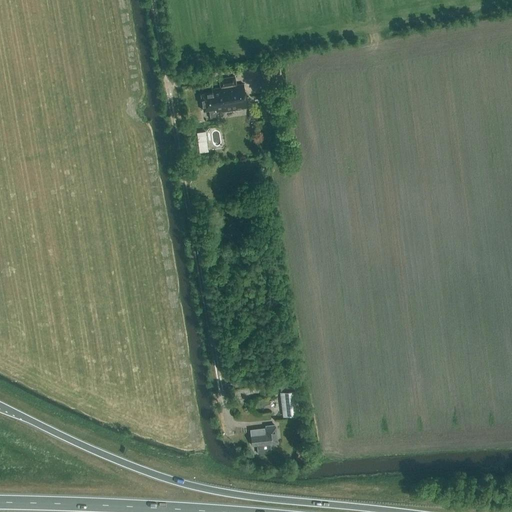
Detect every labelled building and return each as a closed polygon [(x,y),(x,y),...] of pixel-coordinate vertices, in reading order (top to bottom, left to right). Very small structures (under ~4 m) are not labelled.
[(280,65),(261,68),(264,88),(282,85),(280,65)] [(235,77),(224,78),(219,79),(221,88),(212,89),(213,93),(201,95),(203,111),(209,110),(210,119),(216,118),(216,113),(224,112),(247,108),(243,84),(236,85),(235,77)] [(300,415),(297,390),(280,392),(283,417),(300,415)] [(271,452),(270,442),(276,442),(275,433),(268,433),(268,432),(253,434),(254,444),(257,444),(258,454),(271,452)] [(304,465),(308,455),(299,451),(296,461),(304,465)]
